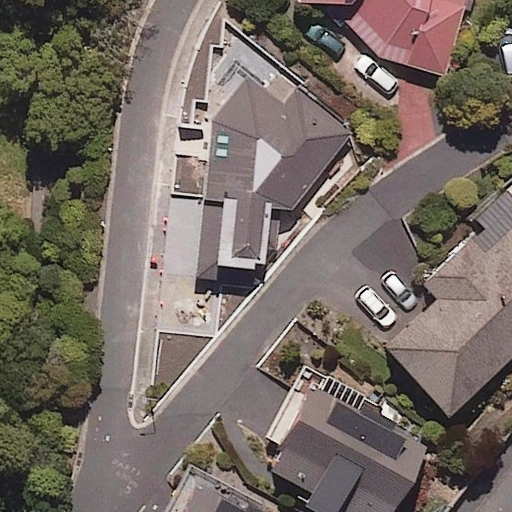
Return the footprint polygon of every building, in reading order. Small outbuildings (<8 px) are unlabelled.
[(296,0),(297,10),(337,11),(381,60),(444,81),(468,0),(296,0)] [(246,78),(210,127),(200,276),(263,280),(267,212),(294,214),(350,138),(294,96),(286,107),(246,78)] [(511,361),(511,213),(500,201),(468,231),(478,241),(424,292),(436,304),(381,356),(446,424),(511,361)] [(361,401),(306,370),(267,438),(284,448),(266,479),(324,511),(395,511),(431,448),(358,406),(361,401)] [(193,511),(235,511),(201,495),(193,511)]
